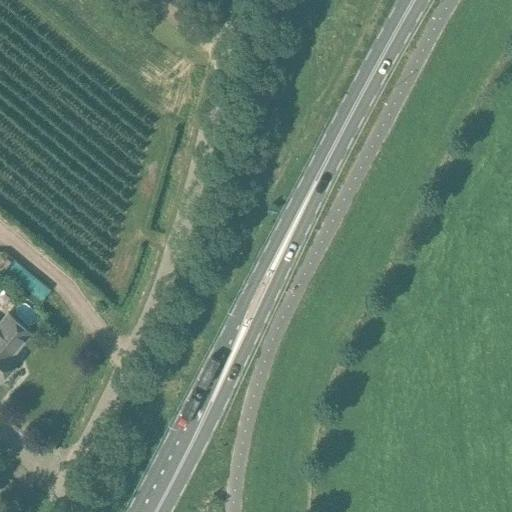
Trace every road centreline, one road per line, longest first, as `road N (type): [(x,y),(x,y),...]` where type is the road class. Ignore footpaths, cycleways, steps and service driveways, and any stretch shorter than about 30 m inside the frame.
road 1 (unclassified): [(49,511),(164,274),(242,0)]
road 2 (secondary): [(314,184),(135,511)]
road 3 (secondary): [(161,511),(282,272),(314,184)]
road 4 (secondary): [(314,184),(417,0)]
